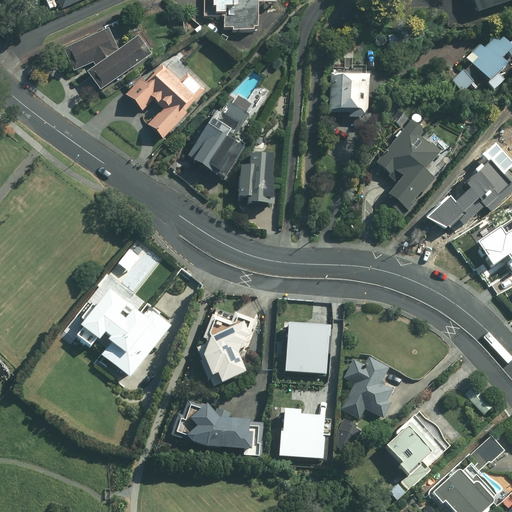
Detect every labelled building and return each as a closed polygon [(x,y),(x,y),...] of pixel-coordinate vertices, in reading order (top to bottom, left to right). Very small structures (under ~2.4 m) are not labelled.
[(57,0),(61,8),(80,0),(57,0)] [(203,0),(203,19),(224,19),(224,30),(233,30),(233,35),(254,35),(254,31),(258,31),(259,6),(275,7),(275,0),(203,0)] [(511,0),(473,0),(477,13),(511,1),(511,0)] [(137,40),(117,54),(117,53),(118,52),(109,30),(64,50),(73,72),(93,63),(97,69),(88,75),(102,94),(151,59),(137,40)] [(511,48),(496,32),(467,60),(489,82),(511,58),(511,48)] [(201,93),(171,63),(147,86),(141,80),(126,96),(132,102),(128,105),(164,141),(183,122),(177,117),(201,93)] [(330,74),(328,113),(366,115),(368,76),(330,74)] [(189,160),(224,180),(258,123),(223,102),(189,160)] [(409,121),(397,110),(389,119),(402,129),(409,121)] [(434,180),(423,171),(440,152),(409,126),(378,162),(400,181),(385,200),(405,216),(434,180)] [(491,210),(511,189),(511,176),(492,156),(465,182),(470,188),(453,204),(447,198),(433,212),(453,233),(485,203),(491,210)] [(239,200),(271,203),(273,165),(241,163),(239,200)] [(476,243),(491,266),(506,256),(511,265),(511,229),(503,236),(498,229),(476,243)] [(128,272),(138,259),(128,251),(118,264),(128,272)] [(113,342),(103,354),(132,375),(169,324),(146,307),(141,314),(109,290),(78,332),(92,341),(99,333),(102,335),(105,332),(110,335),(108,338),(113,342)] [(288,322),(284,373),(324,377),(329,326),(288,322)] [(242,325),(195,344),(213,386),(245,373),(235,349),(249,343),(242,325)] [(344,380),(355,385),(341,412),(370,426),(396,373),(368,358),(363,368),(352,363),(344,380)] [(465,396),(483,417),(493,408),(474,387),(465,396)] [(177,428),(192,435),(191,449),(260,452),(261,424),(225,422),(226,420),(188,403),(177,428)] [(317,463),(323,416),(281,411),(275,458),(317,463)] [(444,454),(412,419),(382,446),(414,481),(444,454)] [(362,428),(346,421),(334,446),(350,453),(362,428)] [(481,473),(504,452),(491,438),(468,460),(481,473)] [(434,493),(453,511),(485,511),(496,501),(461,466),(434,493)] [(396,501),(404,493),(397,486),(388,494),(396,501)]
